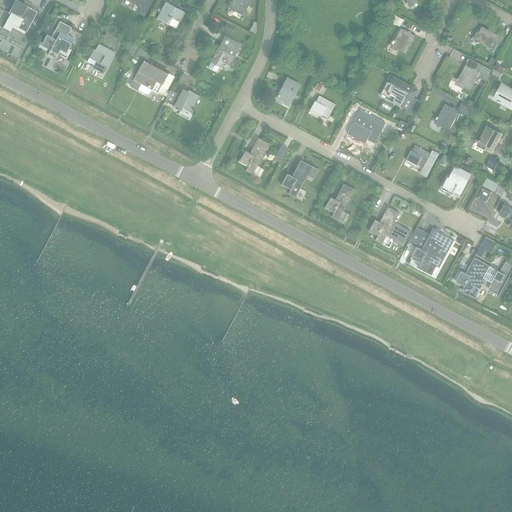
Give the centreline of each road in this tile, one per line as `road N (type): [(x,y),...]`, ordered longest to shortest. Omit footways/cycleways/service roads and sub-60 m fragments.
road 1 (unclassified): [(511,348),(197,180)]
road 2 (residential): [(474,229),(238,106)]
road 3 (unclassified): [(197,180),(0,76)]
